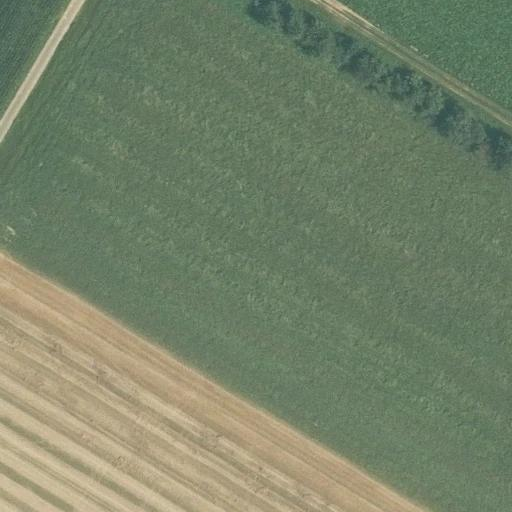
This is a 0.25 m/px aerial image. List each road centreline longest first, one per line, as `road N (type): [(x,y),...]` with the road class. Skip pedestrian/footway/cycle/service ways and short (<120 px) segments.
road 1 (track): [(511,130),(309,0)]
road 2 (track): [(0,132),(77,0)]
